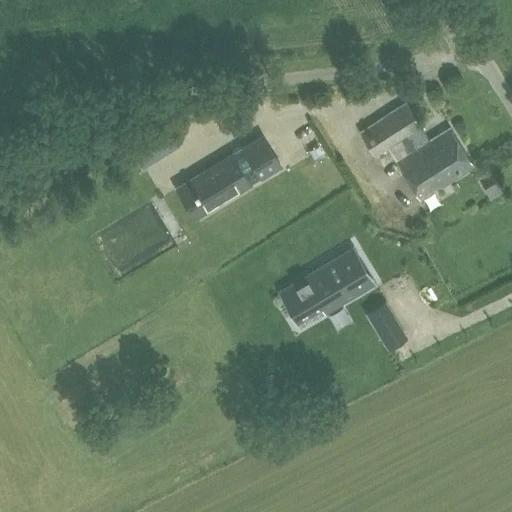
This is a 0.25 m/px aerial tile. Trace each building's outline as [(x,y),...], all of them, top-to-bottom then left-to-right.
[(387,146),(420,198),(474,165),(450,126),(429,139),(406,102),(360,130),(375,154),(387,146)] [(178,143),(164,121),(138,136),(152,158),(178,143)] [(234,153),(189,180),(190,181),(195,188),(192,190),(195,195),(198,194),(206,207),(280,163),(279,162),(266,141),(237,158),(234,153)] [(323,168),(338,159),(328,143),(313,152),(323,168)] [(502,191),(496,182),(485,188),(490,198),(502,191)] [(101,248),(119,282),(193,243),(170,198),(156,205),(162,216),(101,248)] [(281,290),(298,317),(321,303),(324,309),(344,298),(343,297),(354,290),(355,292),(372,282),(352,248),(335,258),(336,259),(325,266),(324,264),(281,290)] [(383,335),(389,346),(405,336),(398,325),(384,302),(369,312),(383,335)]
